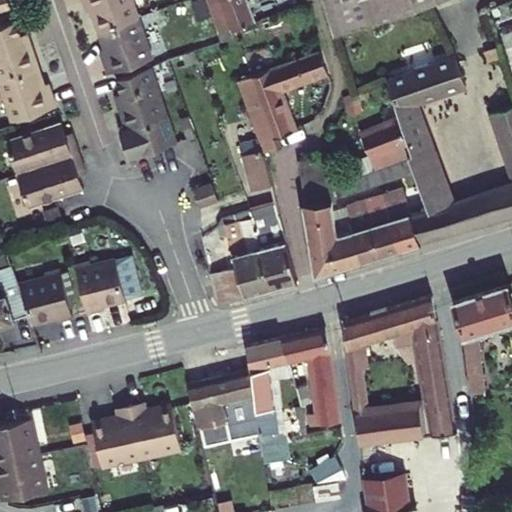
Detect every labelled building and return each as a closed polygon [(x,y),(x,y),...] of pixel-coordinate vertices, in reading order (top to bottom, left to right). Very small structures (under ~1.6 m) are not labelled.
[(93,62),(99,79),(146,62),(125,0),(73,0),(75,3),(80,1),(99,60),(93,62)] [(240,0),(204,0),(216,31),(248,20),(240,0)] [(348,0),(356,24),(432,0),(348,0)] [(0,22),(0,125),(46,110),(42,95),(36,97),(16,35),(11,37),(5,20),(0,22)] [(243,197),(264,189),(255,160),(271,154),(268,144),(295,134),(281,86),(314,75),(309,59),(228,86),(250,148),(229,155),(243,197)] [(126,160),(167,145),(146,82),(162,76),(158,61),(144,70),(109,81),(113,96),(106,99),(117,132),(109,135),(116,156),(126,160)] [(511,110),(483,120),(504,182),(453,199),(423,108),(460,96),(451,68),(385,90),(427,216),(410,220),(403,182),(393,184),(400,223),(342,238),(332,156),(303,160),(317,277),(511,216),(511,110)] [(50,125),(0,141),(0,166),(15,212),(71,193),(68,179),(72,178),(61,137),(55,138),(50,125)] [(199,186),(179,192),(185,211),(205,206),(199,186)] [(294,284),(271,211),(241,220),(242,227),(215,236),(226,273),(207,279),(215,309),(294,284)] [(101,252),(59,261),(74,319),(93,314),(92,310),(114,305),(101,252)] [(0,322),(17,317),(23,331),(44,324),(45,327),(62,322),(45,267),(5,281),(1,268),(0,268),(0,322)] [(452,343),(459,405),(476,403),(470,343),(505,330),(493,294),(441,313),(452,343)] [(420,445),(417,435),(440,429),(422,303),(328,334),(352,457),(420,445)] [(314,439),(333,435),(315,339),(239,357),(242,377),(173,392),(190,455),(203,451),(199,426),(241,416),(234,424),(241,450),(252,446),(254,450),(271,447),(262,378),(301,370),(314,439)] [(511,345),(500,348),(509,399),(511,398),(511,345)] [(108,430),(86,435),(95,478),(173,462),(163,418),(138,424),(135,414),(106,421),(108,430)] [(21,423),(0,427),(0,504),(36,496),(21,423)] [(301,479),(308,491),(332,475),(324,463),(301,479)] [(391,511),(387,488),(358,494),(361,511),(421,511),(421,510),(414,511),(391,511)]
